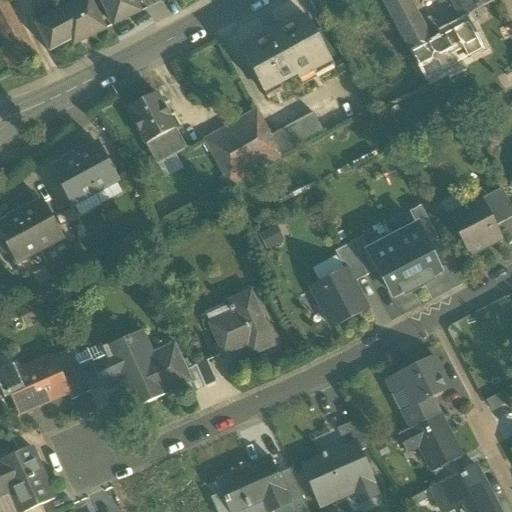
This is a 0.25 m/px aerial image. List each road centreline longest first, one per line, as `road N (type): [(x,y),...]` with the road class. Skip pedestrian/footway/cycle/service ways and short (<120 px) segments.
road 1 (residential): [(432,316),(329,370),(86,474)]
road 2 (secondary): [(248,0),(0,124)]
road 3 (residential): [(432,316),(478,402),(511,492)]
